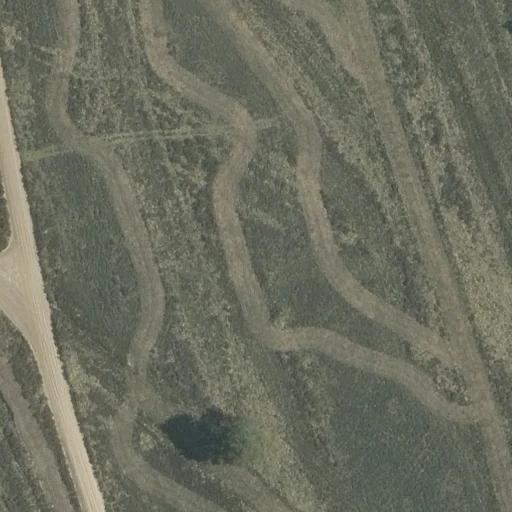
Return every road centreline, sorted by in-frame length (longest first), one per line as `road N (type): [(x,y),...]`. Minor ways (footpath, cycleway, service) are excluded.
road 1 (track): [(98,511),(36,316),(0,287)]
road 2 (track): [(0,110),(36,316)]
